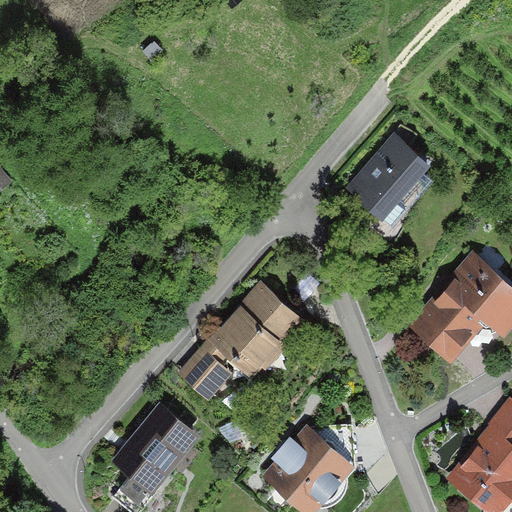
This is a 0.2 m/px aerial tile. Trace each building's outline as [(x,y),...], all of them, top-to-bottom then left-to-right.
[(401,136),(358,185),(396,219),(439,170),(401,136)] [(0,165),(0,195),(1,197),(17,181),(0,165)] [(511,278),(482,253),(418,329),(461,365),(496,325),(511,338),(511,278)] [(269,288),(187,380),(217,407),(251,369),(265,382),(314,327),(269,288)] [(163,406),(100,483),(134,511),(198,435),(163,406)] [(511,511),(511,412),(455,484),(490,511),(511,511)] [(319,426),(271,477),(308,511),(326,511),(366,469),(319,426)]
